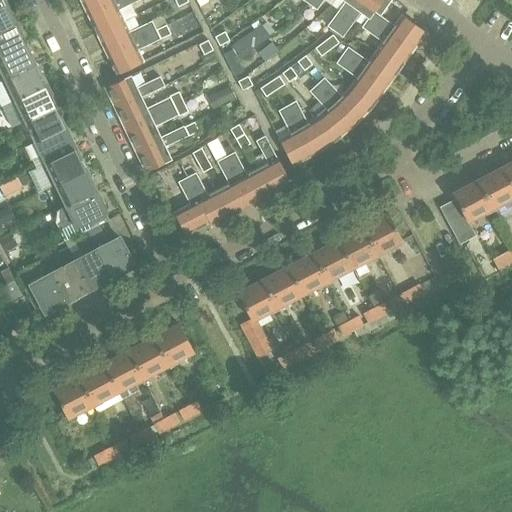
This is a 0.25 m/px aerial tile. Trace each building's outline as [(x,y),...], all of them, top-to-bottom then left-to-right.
[(82,0),(88,13),(113,0),(82,0)] [(113,0),(88,13),(98,32),(122,20),(117,10),(137,0),(113,0)] [(334,30),(356,0),(344,0),(345,0),(327,25),(334,30)] [(374,11),(380,1),(380,0),(356,0),(334,30),(342,36),(360,11),(368,17),(373,10),(374,11)] [(374,11),(379,14),(386,5),(380,1),(374,11)] [(6,3),(0,5),(0,30),(15,23),(6,3)] [(367,18),(410,50),(423,32),(401,16),(394,25),(379,14),(374,11),(373,10),(368,17),(367,18)] [(122,20),(98,32),(107,52),(155,28),(163,24),(160,17),(152,20),(127,32),(122,20)] [(397,68),(410,50),(367,18),(361,26),(382,42),(375,52),(397,68)] [(15,23),(0,30),(0,54),(25,43),(15,23)] [(163,24),(155,28),(160,38),(170,34),(165,23),(163,24)] [(261,25),(240,39),(231,46),(232,49),(238,60),(270,37),(261,25)] [(155,28),(107,52),(117,72),(141,61),(136,50),(160,38),(155,28)] [(229,40),(224,31),(215,36),(219,45),(229,40)] [(324,41),(330,49),(339,42),(333,34),(324,41)] [(203,53),(212,49),(207,39),(198,43),(203,53)] [(321,56),(330,49),(324,41),(315,48),(321,56)] [(272,42),(257,53),(264,62),(278,51),(272,42)] [(25,43),(0,54),(0,69),(4,79),(35,64),(25,43)] [(348,46),(342,54),(385,85),(397,68),(375,52),(368,61),(348,46)] [(207,63),(217,59),(212,49),(203,53),(207,63)] [(238,60),(232,49),(224,53),(229,64),(238,60)] [(385,85),(342,54),(336,62),(357,77),(349,86),(372,104),(385,85)] [(312,64),(305,55),(298,61),(304,70),(312,64)] [(243,71),(238,60),(229,64),(235,75),(243,71)] [(35,64),(4,79),(15,100),(47,84),(43,76),(40,75),(35,64)] [(290,67),(282,73),(289,82),(296,76),(290,67)] [(131,76),(107,87),(117,108),(140,96),(139,94),(163,83),(175,78),(172,70),(160,75),(159,73),(135,84),(131,76)] [(269,82),(274,91),(284,84),(279,75),(269,82)] [(247,76),(238,81),(242,90),(252,85),(247,76)] [(354,123),(372,104),(349,86),(341,96),(324,77),(317,84),(354,123)] [(274,91),(269,82),(259,88),(265,97),(274,91)] [(47,84),(15,100),(24,120),(55,106),(50,96),(51,92),(47,84)] [(333,139),(354,123),(317,84),(309,90),(327,109),(317,116),(333,139)] [(219,105),(236,97),(230,86),(214,95),(219,105)] [(140,96),(117,108),(126,129),(174,105),(173,103),(181,99),(178,92),(170,96),(146,108),(140,96)] [(333,139),(317,116),(310,121),(308,123),(296,100),(287,105),(311,153),(333,139)] [(174,105),(126,129),(136,149),(160,138),(154,126),(178,114),(174,105)] [(311,153),(287,105),(278,110),(290,133),(279,140),(292,164),(311,153)] [(55,106),(24,120),(34,141),(65,126),(55,106)] [(160,138),(136,149),(146,170),(170,159),(165,148),(198,132),(194,124),(185,128),(161,139),(160,138)] [(236,140),(244,135),(239,125),(230,130),(236,140)] [(65,126),(34,141),(45,163),(75,148),(65,126)] [(241,149),(250,144),(244,135),(236,140),(241,149)] [(268,163),(258,169),(270,193),(289,183),(276,159),(277,158),(265,135),(256,140),(268,163)] [(75,148),(45,163),(55,184),(86,169),(75,148)] [(192,152),(192,153),(197,162),(206,158),(201,148),(192,152)] [(234,151),(226,156),(250,204),(270,193),(258,169),(247,175),(234,151)] [(229,184),(219,190),(231,214),(250,204),(226,156),(217,161),(229,184)] [(206,158),(197,162),(202,172),(211,168),(206,158)] [(511,161),(502,167),(511,186),(511,161)] [(511,186),(502,167),(477,180),(491,208),(511,196),(511,186)] [(86,169),(55,184),(65,205),(96,190),(86,169)] [(196,171),(186,177),(210,221),(212,224),(231,214),(219,190),(209,195),(196,171)] [(17,177),(0,185),(0,186),(4,196),(22,187),(17,177)] [(185,233),(210,221),(186,177),(178,181),(190,205),(174,213),(185,233)] [(477,180),(452,194),(454,198),(440,206),(460,244),(476,235),(468,220),(491,208),(477,180)] [(96,190),(65,205),(76,226),(106,212),(96,190)] [(0,210),(0,224),(14,218),(8,207),(0,210)] [(386,214),(360,227),(375,255),(401,241),(386,214)] [(98,225),(86,231),(92,241),(93,244),(98,241),(105,238),(98,225)] [(360,227),(336,240),(350,268),(375,255),(360,227)] [(0,239),(6,250),(17,244),(11,233),(0,239)] [(119,238),(96,249),(111,278),(119,273),(119,272),(133,265),(119,238)] [(72,254),(79,250),(73,239),(66,242),(72,254)] [(336,240),(311,253),(326,281),(350,268),(336,240)] [(96,249),(74,261),(88,288),(102,281),(102,283),(111,278),(96,249)] [(511,249),(490,261),(495,270),(511,260),(511,249)] [(311,253),(286,267),(301,294),(326,281),(311,253)] [(74,261),(52,273),(67,301),(76,296),(75,295),(88,288),(74,261)] [(286,267),(261,280),(276,307),(301,294),(286,267)] [(1,272),(8,285),(15,281),(8,268),(1,272)] [(373,306),(371,307),(376,316),(389,310),(368,270),(357,276),(373,306)] [(67,301),(52,273),(30,284),(44,312),(57,305),(58,306),(67,301)] [(276,307),(261,280),(236,293),(250,321),(276,307)] [(12,303),(23,296),(15,281),(8,285),(3,287),(12,303)] [(419,282),(396,295),(401,303),(423,291),(419,282)] [(396,295),(388,299),(392,308),(401,303),(396,295)] [(23,323),(34,317),(23,296),(12,303),(23,323)] [(23,323),(12,303),(1,309),(12,330),(23,323)] [(340,305),(339,306),(351,330),(363,324),(358,314),(348,320),(340,305)] [(351,330),(339,306),(329,311),(341,335),(351,330)] [(362,312),(367,321),(376,316),(371,307),(362,312)] [(263,362),(281,354),(264,320),(247,329),(263,362)] [(178,324),(152,338),(167,365),(192,352),(178,324)] [(334,328),(322,334),(327,343),(338,337),(334,328)] [(292,334),(291,335),(302,357),(313,350),(308,340),(298,345),(292,334)] [(327,343),(322,334),(312,339),(317,348),(327,343)] [(302,357),(291,335),(282,340),(288,351),(277,357),(282,367),(302,357)] [(152,338),(127,351),(142,378),(167,365),(152,338)] [(127,351),(103,363),(117,391),(142,378),(127,351)] [(103,363),(78,376),(92,404),(117,391),(103,363)] [(92,404),(78,376),(52,390),(66,417),(92,404)] [(210,393),(187,405),(193,415),(216,403),(210,393)] [(193,415),(187,405),(178,409),(184,420),(193,415)] [(175,412),(163,418),(168,428),(180,422),(175,412)] [(168,428),(163,418),(153,423),(159,434),(168,428)] [(150,425),(138,431),(144,442),(155,435),(150,425)] [(144,442),(138,431),(128,436),(134,447),(144,442)] [(125,438),(113,444),(119,454),(130,448),(125,438)] [(119,454),(113,444),(93,455),(99,465),(119,454)]
